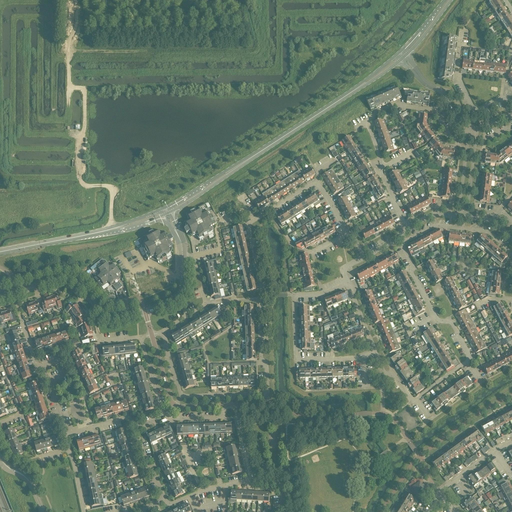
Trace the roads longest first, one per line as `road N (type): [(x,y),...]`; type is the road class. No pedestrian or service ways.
road 1 (residential): [(266,393),(262,295),(248,224),(316,183)]
road 2 (track): [(245,0),(258,50),(68,52)]
road 3 (residential): [(416,399),(469,357),(451,322),(434,316),(399,238)]
road 4 (track): [(111,227),(111,188),(79,177),(84,88),(68,83),(68,52)]
road 5 (residential): [(347,282),(293,295),(296,360),(375,351)]
road 6 (tertiary): [(144,311),(106,316),(69,278),(11,293)]
road 7 (residential): [(134,428),(123,418),(67,434),(48,381)]
road 8 (tertiary): [(144,311),(171,303),(181,288),(181,243),(168,212)]
road 9 (residential): [(511,100),(474,111),(456,73),(461,31)]
